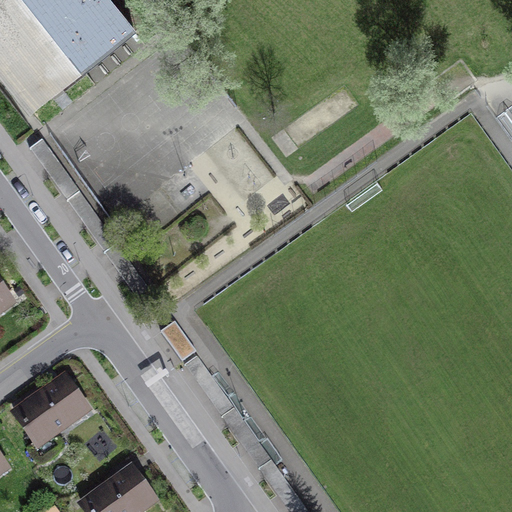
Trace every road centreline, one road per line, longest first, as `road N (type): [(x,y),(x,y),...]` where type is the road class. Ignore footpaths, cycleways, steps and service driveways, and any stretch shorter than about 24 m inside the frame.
road 1 (residential): [(232,511),(96,321)]
road 2 (residential): [(96,321),(0,188)]
